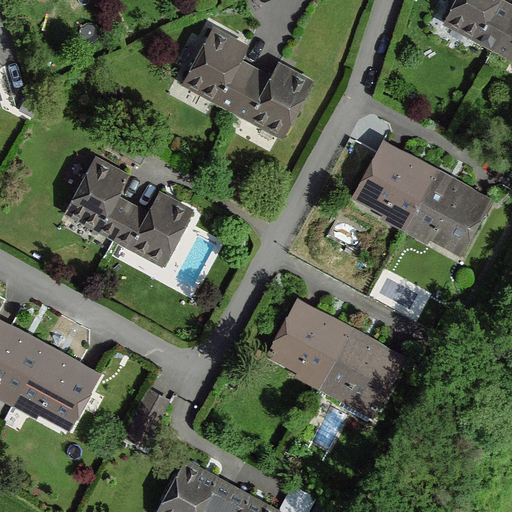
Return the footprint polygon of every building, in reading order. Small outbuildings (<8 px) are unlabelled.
[(458,0),(445,28),(511,59),(511,3),(504,0),(458,0)] [(250,47),(215,29),(183,88),(286,142),(317,82),(280,63),(273,76),(244,60),(250,47)] [(385,143),(354,203),(465,260),(496,199),(385,143)] [(131,178),(96,160),(64,219),(167,272),(198,213),(161,194),(154,207),(125,191),(131,178)] [(298,299),(267,356),(378,416),(409,358),(298,299)] [(105,374),(0,318),(0,395),(73,434),(105,374)] [(281,511),(187,460),(158,511),(281,511)]
